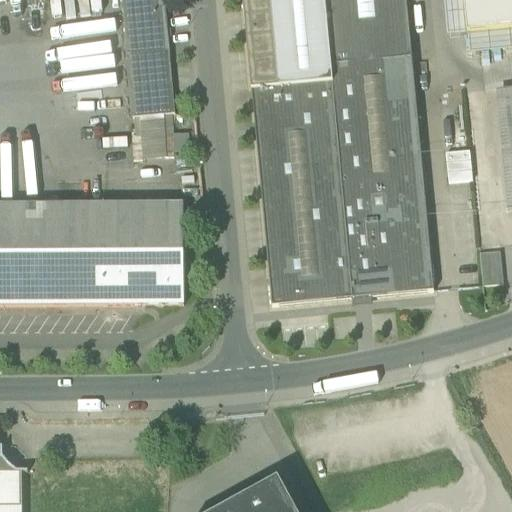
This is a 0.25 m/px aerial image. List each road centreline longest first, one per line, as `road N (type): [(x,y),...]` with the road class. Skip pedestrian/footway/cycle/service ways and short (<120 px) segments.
road 1 (residential): [(238,385),(202,0)]
road 2 (tertiary): [(238,385),(371,364),(511,325)]
road 3 (tertiary): [(0,392),(238,385)]
